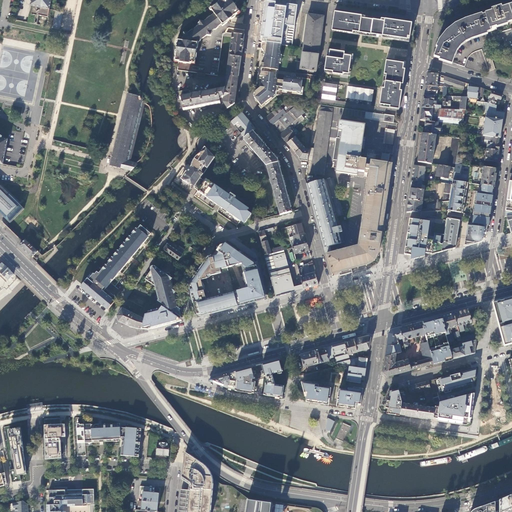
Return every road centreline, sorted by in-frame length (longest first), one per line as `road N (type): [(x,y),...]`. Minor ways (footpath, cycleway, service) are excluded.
road 1 (primary): [(0,250),(129,364),(224,472),(277,492),(324,498)]
road 2 (residential): [(306,212),(293,162),(244,96),(255,0)]
road 3 (residential): [(511,105),(486,294)]
road 4 (residential): [(362,415),(230,393),(191,372)]
road 5 (residential): [(109,319),(188,209),(222,232)]
road 6 (residential): [(36,488),(38,470),(99,463),(171,470)]
road 7 (residential): [(371,384),(511,349)]
road 8 (residential): [(326,289),(192,326)]
road 9 (primary): [(100,330),(0,239)]
